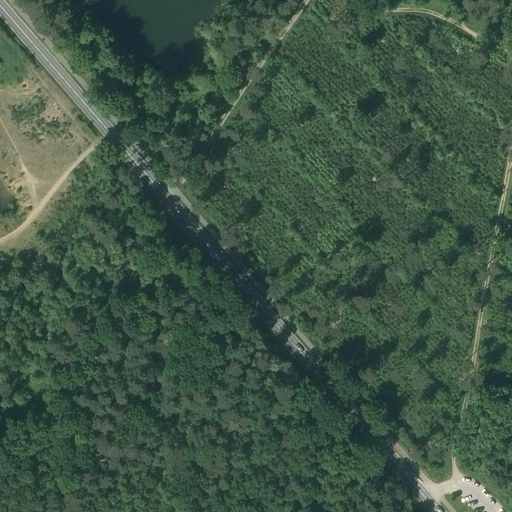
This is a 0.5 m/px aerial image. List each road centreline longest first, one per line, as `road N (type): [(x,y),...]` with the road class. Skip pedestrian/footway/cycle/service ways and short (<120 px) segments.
road 1 (tertiary): [(0,5),(440,511)]
road 2 (track): [(458,481),(467,373),(511,144)]
road 3 (track): [(259,302),(0,471)]
road 4 (track): [(166,196),(302,0)]
